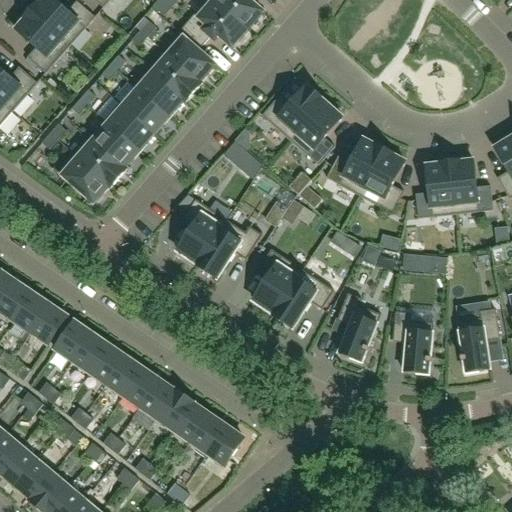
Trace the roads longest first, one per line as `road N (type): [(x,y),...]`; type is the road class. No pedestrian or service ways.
road 1 (residential): [(301,444),(0,242)]
road 2 (residential): [(295,24),(97,243)]
road 3 (residential): [(97,243),(254,351),(346,396)]
road 4 (residential): [(511,94),(485,113),(418,119),(370,91),(295,24)]
road 5 (residential): [(346,396),(434,411),(511,401)]
